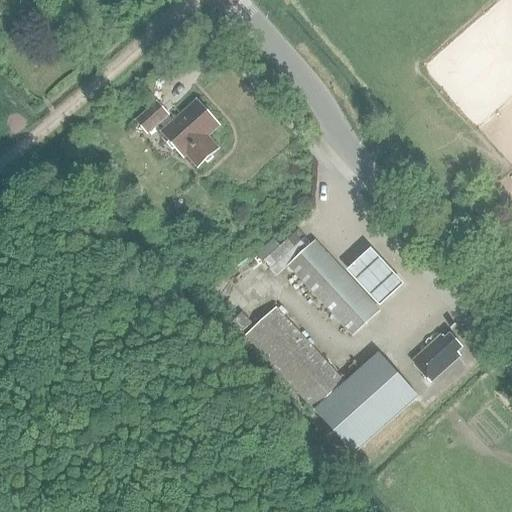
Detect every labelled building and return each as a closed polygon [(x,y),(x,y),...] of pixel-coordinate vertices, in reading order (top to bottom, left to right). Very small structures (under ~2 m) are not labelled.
[(218,150),(205,137),(217,126),(196,102),(172,124),(167,118),(168,117),(157,104),(136,124),(148,137),(160,125),(165,131),(161,134),(183,158),(186,155),(198,169),(218,150)] [(381,313),(315,242),(287,268),(352,339),(381,313)] [(345,451),(410,392),(383,363),(351,392),(276,309),(245,337),(313,413),(316,410),(323,418),(319,422),(345,451)] [(236,324),(247,335),(255,327),(245,316),(236,324)] [(463,349),(452,336),(446,341),(443,338),(414,364),(433,385),(462,358),(457,353),(463,349)]
